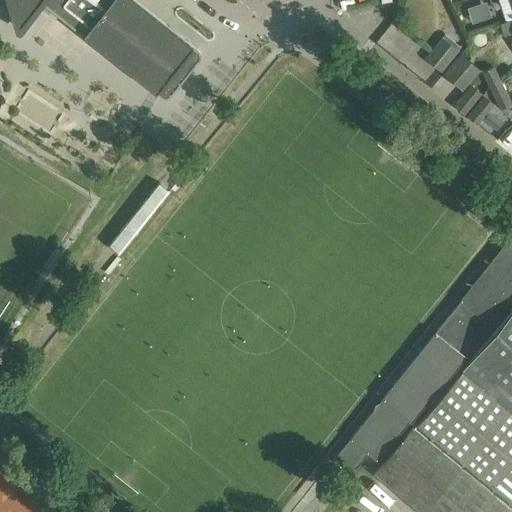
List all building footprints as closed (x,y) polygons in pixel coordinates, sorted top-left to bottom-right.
[(10,0),(19,27),(40,0),(159,95),(160,96),(161,96),(162,96),(163,96),(164,96),(165,96),(166,96),(167,96),(168,95),(169,95),(169,94),(170,93),(197,59),(198,58),(198,57),(199,57),(199,56),(199,55),(199,54),(199,53),(199,52),(199,51),(198,50),(198,49),(197,49),(197,48),(196,48),(136,0),(10,0)] [(309,41),(307,33),(299,35),(302,43),(309,41)] [(444,37),(426,58),(443,72),(463,48),(460,45),(452,39),(446,34),(444,37)] [(463,88),(479,69),(460,54),(444,73),(463,88)] [(495,66),(483,72),(493,92),(502,88),(502,86),(502,85),(504,84),(495,66)] [(511,103),(511,101),(504,84),(502,85),(502,86),(502,88),(493,92),(501,109),(511,103)] [(464,112),(479,93),(470,86),(455,105),(464,112)] [(469,115),(478,123),(493,104),(484,97),(469,115)] [(495,117),(488,126),(495,131),(502,122),(495,117)] [(159,183),(109,245),(110,246),(117,252),(168,190),(161,185),(159,183)] [(511,233),(503,244),(511,251),(511,233)] [(470,349),(470,341),(511,287),(511,251),(503,244),(460,299),(472,309),(467,316),(454,306),(332,459),(350,474),(366,454),(376,461),(409,421),(410,422),(435,391),(437,392),(471,350),(470,349)] [(511,504),(511,310),(417,425),(511,504)] [(419,511),(511,511),(461,469),(412,429),(374,474),(419,511)]
